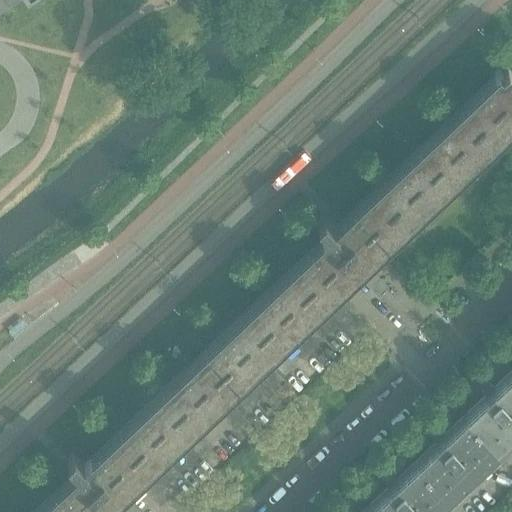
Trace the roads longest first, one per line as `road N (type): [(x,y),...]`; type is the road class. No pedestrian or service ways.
road 1 (secondary): [(0,443),(480,0)]
road 2 (secondary): [(394,0),(98,286),(0,363)]
road 3 (residential): [(275,511),(511,288)]
